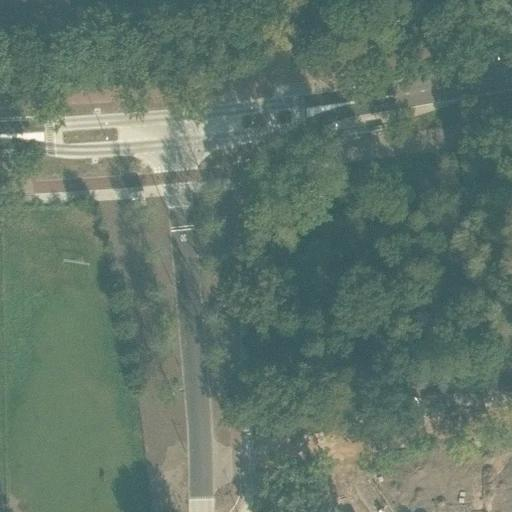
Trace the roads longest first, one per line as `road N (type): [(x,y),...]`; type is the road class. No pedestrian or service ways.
road 1 (unclassified): [(197,463),(174,141)]
road 2 (unclassified): [(197,463),(511,402)]
road 3 (secondary): [(174,141),(310,126),(371,98)]
road 4 (secondary): [(371,98),(172,117)]
road 5 (secondary): [(0,139),(66,151),(174,141)]
road 6 (secondary): [(172,117),(0,135)]
road 7 (secondary): [(371,98),(511,72)]
